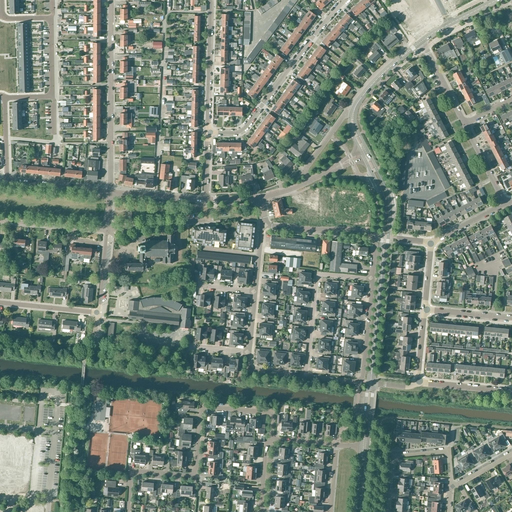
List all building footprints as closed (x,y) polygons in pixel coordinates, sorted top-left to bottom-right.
[(319,10),(324,6),(318,0),(316,0),(317,1),(314,4),(319,10)] [(365,0),(361,0),(359,2),(365,8),(368,6),(372,11),(373,11),(374,13),(376,12),(374,10),(372,7),(371,6),(370,4),(365,0)] [(359,2),(355,6),(360,12),(365,8),(359,2)] [(355,6),(350,10),(355,16),(358,14),(363,19),(365,18),(362,14),(360,12),(355,6)] [(302,13),(311,21),(315,16),(308,11),(306,14),(301,10),(299,11),(302,13)] [(302,13),(298,18),(301,21),(308,26),(311,21),(302,13)] [(346,14),(342,18),(348,24),(350,25),(354,28),(355,27),(352,24),(354,21),(353,19),(349,16),(347,14),(346,14)] [(344,28),(348,24),(342,18),(338,23),(344,28)] [(293,19),(292,21),(304,31),(308,26),(301,21),(299,23),(293,19)] [(294,30),(300,35),(304,31),(292,21),(291,23),(294,26),(292,29),(294,30)] [(334,28),(345,38),(347,36),(342,31),(344,28),(338,23),(334,28)] [(334,28),(330,32),(336,38),(338,35),(344,40),(345,38),(334,28)] [(200,29),(194,29),(194,32),(188,32),(188,37),(194,37),(193,42),(199,42),(200,29)] [(286,29),(284,31),(288,34),(290,35),(297,40),(300,35),(294,30),(291,33),(286,29)] [(81,31),(81,34),(84,34),(90,34),(90,37),(90,39),(96,39),(96,37),(100,37),(100,31),(91,31),(88,31),(84,31),(81,31)] [(289,37),(286,40),(293,45),(297,40),(290,35),(288,34),(284,31),(283,33),(289,37)] [(477,37),(474,31),(466,35),(467,36),(465,36),(468,42),(469,42),(471,44),(479,40),(482,46),(485,45),(481,37),(478,39),(477,37)] [(120,41),(127,41),(129,41),(130,41),(130,35),(127,35),(127,32),(123,32),(123,36),(120,36),(120,41)] [(326,37),(337,47),(339,45),(334,41),(336,38),(330,32),(326,37)] [(383,43),(388,49),(398,41),(393,35),(383,43)] [(337,47),(326,37),(322,42),(328,47),(330,44),(336,49),(337,47)] [(462,45),(463,44),(460,38),(456,40),(452,42),(456,48),(458,47),(458,49),(463,47),(462,45)] [(293,45),(286,40),(284,43),(279,39),(277,41),(289,50),(293,45)] [(497,40),(489,44),(493,52),(499,49),(500,53),(503,51),(501,47),(502,47),(500,42),(498,43),(497,40)] [(277,41),(276,43),(279,46),(280,45),(281,47),(279,50),(286,55),(289,50),(277,41)] [(370,56),(368,58),(372,63),(380,56),(376,51),(378,49),(379,50),(381,48),(376,42),(374,45),(372,47),(370,48),(372,50),(371,51),(373,54),(370,56)] [(315,51),(327,60),(329,57),(323,53),(325,50),(319,45),(315,51)] [(457,57),(454,51),(453,50),(451,51),(447,45),(437,50),(439,55),(442,54),(443,56),(445,55),(446,58),(450,56),(451,57),(453,56),(454,58),(457,57)] [(503,51),(500,53),(506,64),(511,60),(511,55),(508,48),(503,51)] [(267,55),(279,65),(283,60),(276,54),(274,57),(272,56),(268,53),(263,49),(261,51),(267,55)] [(311,55),(318,60),(320,57),(326,62),(327,60),(315,51),(311,55)] [(269,64),(275,70),(279,65),(267,55),(265,57),(271,61),(269,64)] [(307,60),(322,71),(323,71),(320,69),(321,67),(316,63),(318,60),(311,55),(307,60)] [(353,58),(361,65),(363,62),(355,55),(353,58)] [(307,60),(304,65),(311,70),(313,67),(318,71),(319,71),(321,73),(322,71),(307,60)] [(259,65),(272,74),(275,70),(269,64),(267,67),(261,63),(259,65)] [(272,74),(259,65),(258,67),(264,71),(261,74),(268,79),(272,74)] [(304,65),(300,70),(312,79),(314,78),(308,73),(311,70),(304,65)] [(353,74),(358,79),(365,70),(360,66),(353,74)] [(120,67),(120,73),(126,73),(126,76),(125,76),(125,80),(133,80),(133,77),(132,77),(132,73),(132,72),(132,68),(133,68),(133,67),(126,67),(120,67)] [(417,76),(411,68),(405,72),(408,75),(406,77),(409,81),(406,84),(411,89),(413,92),(418,99),(428,90),(423,79),(414,87),(410,82),(417,76)] [(312,79),(300,70),(296,75),(297,76),(296,78),(302,82),(303,80),(305,77),(311,81),(312,79)] [(453,74),(456,80),(463,76),(460,71),(453,74)] [(252,75),(264,84),(268,79),(261,74),(259,77),(254,73),(252,75)] [(254,84),(261,89),(264,84),(252,75),(251,77),(256,81),(254,84)] [(456,80),(459,85),(466,81),(463,76),(456,80)] [(500,78),(502,82),(506,90),(511,87),(508,79),(504,81),(502,77),(500,78)] [(293,80),(289,85),(301,94),(303,92),(299,90),(297,88),(300,85),(299,85),(295,81),(293,80)] [(494,81),(496,85),(500,92),(506,90),(502,82),(498,84),(497,80),(494,81)] [(390,85),(396,91),(401,86),(395,81),(390,85)] [(459,85),(461,90),(470,86),(471,87),(472,87),(474,86),(472,83),(472,82),(467,84),(466,81),(459,85)] [(245,85),(257,94),(261,89),(254,84),(252,87),(246,83),(245,85)] [(489,84),(491,88),(494,95),(500,92),(496,85),(493,87),(491,83),(489,84)] [(340,93),(344,96),(350,88),(343,84),(337,91),(335,93),(338,96),(340,93)] [(406,84),(403,86),(410,94),(413,92),(411,89),(406,84)] [(257,94),(245,85),(243,87),(249,91),(246,94),(253,99),(257,94)] [(285,90),(292,95),(294,92),(300,96),(301,94),(289,85),(285,90)] [(470,86),(461,90),(464,96),(471,92),(470,89),(472,88),(472,87),(471,87),(470,86)] [(494,95),(491,88),(487,90),(486,86),(483,87),(485,91),(486,91),(490,98),(494,95)] [(285,90),(282,95),(294,104),(295,102),(296,102),(293,100),(295,97),(292,95),(285,90)] [(384,91),(379,97),(384,101),(383,102),(387,104),(394,96),(390,92),(388,95),(384,91)] [(471,92),(464,96),(467,101),(474,97),(471,92)] [(278,100),(285,105),(287,102),(293,106),(294,104),(282,95),(278,100)] [(477,98),(476,96),(474,97),(467,101),(470,107),(477,103),(475,100),(477,99),(477,98)] [(422,101),(417,103),(418,105),(419,105),(420,108),(431,103),(429,98),(422,101)] [(332,112),(335,108),(332,105),(334,102),(330,99),(327,102),(328,103),(322,111),(328,116),(331,111),(332,112)] [(283,108),(285,105),(278,100),(274,105),(281,110),(283,111),(285,109),(283,108)] [(375,102),(371,107),(373,109),(371,111),(373,113),(377,116),(381,111),(383,109),(375,102)] [(431,103),(420,108),(421,110),(425,108),(427,112),(433,108),(431,103)] [(283,111),(281,110),(274,105),(271,110),(278,115),(280,116),(281,114),(287,118),(289,116),(288,115),(287,114),(283,111)] [(428,114),(429,117),(436,113),(433,108),(427,112),(423,113),(424,116),(428,114)] [(120,119),(127,119),(131,119),(131,114),(127,114),(127,110),(122,110),(122,114),(120,114),(120,119)] [(403,115),(410,122),(414,118),(408,111),(403,115)] [(430,119),(432,122),(439,119),(436,113),(429,117),(425,119),(426,121),(430,119)] [(264,119),(277,128),(277,127),(278,126),(273,122),(275,119),(268,114),(264,119)] [(506,114),(501,117),(504,124),(503,124),(505,128),(507,127),(505,124),(509,122),(511,125),(511,124),(511,122),(511,121),(510,121),(506,114)] [(293,125),(286,120),(283,118),(281,120),(291,128),(293,125)] [(312,118),(307,126),(317,133),(322,126),(316,121),(312,118)] [(120,119),(119,125),(126,125),(126,128),(131,128),(131,125),(131,119),(127,119),(120,119)] [(268,129),(268,128),(270,126),(275,130),(277,128),(264,119),(261,124),(268,129)] [(439,119),(432,122),(428,124),(429,126),(431,126),(432,129),(441,124),(439,119)] [(483,132),(492,128),(493,129),(496,128),(494,125),(491,126),(489,127),(487,123),(480,127),(483,132)] [(261,124),(257,128),(269,138),(271,135),(267,133),(269,130),(268,128),(268,129),(261,124)] [(431,131),(430,131),(432,137),(434,136),(434,135),(437,133),(444,130),(441,124),(432,129),(431,130),(431,131)] [(257,128),(253,133),(260,139),(263,135),(268,139),(269,138),(257,128)] [(492,128),(483,132),(486,138),(493,134),(491,131),(493,130),(493,129),(492,128)] [(434,135),(434,136),(435,137),(438,135),(441,139),(447,136),(444,130),(437,133),(434,135)] [(149,138),(149,143),(155,143),(155,132),(146,132),(146,138),(149,138)] [(253,133),(250,138),(262,147),(264,145),(260,143),(262,140),(260,139),(253,133)] [(495,140),(493,134),(486,138),(488,143),(495,140)] [(119,140),(119,145),(126,145),(129,145),(129,136),(123,136),(123,140),(119,140)] [(262,147),(250,138),(246,143),(253,149),(255,145),(261,149),(262,147)] [(292,146),(289,150),(299,157),(304,151),(303,151),(306,147),(307,147),(309,144),(306,142),(303,140),(302,140),(302,141),(301,140),(297,144),(299,145),(298,146),(297,146),(294,144),(292,146)] [(420,143),(426,154),(431,151),(426,140),(420,143)] [(495,140),(488,143),(491,148),(498,145),(495,140)] [(443,144),(439,146),(440,148),(441,151),(442,151),(453,146),(450,141),(443,145),(443,144)] [(213,146),(212,153),(220,153),(222,153),(222,152),(222,143),(216,143),(216,146),(213,146)] [(100,150),(95,149),(95,145),(90,145),(89,152),(92,152),(91,156),(99,156),(100,150)] [(500,148),(498,145),(491,148),(494,154),(503,149),(504,150),(507,149),(506,146),(503,148),(502,147),(500,148)] [(447,151),(449,155),(456,151),(453,146),(442,151),(443,153),(447,151)] [(504,151),(504,150),(503,149),(494,154),(497,159),(504,156),(502,152),(504,151)] [(449,155),(445,157),(446,159),(450,157),(451,160),(458,157),(456,151),(449,155)] [(497,159),(499,165),(509,160),(509,161),(511,159),(511,158),(511,157),(508,159),(506,154),(504,156),(497,159)] [(281,163),(278,166),(284,172),(286,170),(285,170),(289,166),(290,167),(292,165),(293,164),(286,157),(284,155),(283,156),(279,160),(282,162),(281,163)] [(458,157),(451,160),(447,162),(448,162),(446,163),(447,165),(448,164),(449,164),(452,162),(454,166),(461,162),(458,157)] [(16,172),(26,173),(27,166),(26,166),(27,160),(21,159),(20,162),(17,162),(16,172)] [(98,161),(90,160),(88,160),(85,160),(83,179),(97,180),(98,172),(97,172),(98,161)] [(510,162),(509,161),(509,160),(499,165),(502,170),(503,170),(504,171),(507,170),(506,168),(510,166),(508,163),(510,162)] [(461,162),(454,166),(450,168),(451,170),(455,168),(457,171),(464,168),(461,162)] [(171,173),(171,172),(168,172),(169,165),(161,164),(159,179),(167,180),(166,189),(172,190),(173,181),(172,180),(172,173),(171,173)] [(252,185),(251,175),(255,174),(254,165),(250,165),(251,174),(245,175),(245,176),(241,176),(241,185),(248,184),(248,185),(252,185)] [(263,176),(263,177),(264,179),(265,179),(265,180),(270,178),(270,179),(274,178),(271,170),(268,171),(267,167),(261,169),(263,176)] [(458,173),(459,176),(466,173),(464,168),(457,171),(453,173),(454,175),(458,173)] [(220,181),(219,186),(220,186),(220,187),(226,188),(226,187),(227,187),(227,186),(229,186),(230,175),(228,175),(229,171),(223,171),(222,175),(219,175),(218,181),(220,181)] [(145,187),(152,188),(153,180),(153,175),(138,173),(138,174),(135,174),(134,181),(137,181),(137,184),(145,185),(145,187)] [(466,173),(459,176),(456,178),(457,180),(461,178),(462,181),(469,178),(466,173)] [(126,176),(125,176),(119,174),(118,180),(124,182),(124,184),(131,186),(133,179),(126,177),(126,176)] [(181,176),(180,182),(187,182),(186,189),(193,190),(194,180),(188,180),(189,176),(181,176)] [(511,177),(511,178),(503,182),(507,189),(511,187),(511,189),(511,177)] [(469,178),(462,181),(459,183),(460,186),(463,184),(465,188),(472,184),(469,178)] [(472,196),(470,197),(471,201),(475,208),(482,205),(481,204),(482,203),(482,202),(482,201),(481,200),(480,201),(478,198),(476,199),(474,195),(474,192),(470,194),(472,196)] [(445,198),(442,193),(436,195),(439,201),(445,198)] [(434,204),(439,201),(436,195),(431,198),(434,204)] [(434,204),(431,198),(425,201),(428,207),(431,205),(434,204)] [(271,201),(273,209),(283,207),(281,199),(271,201)] [(464,200),(470,211),(475,208),(471,201),(468,202),(466,199),(464,200)] [(464,200),(459,203),(461,206),(464,213),(470,211),(464,200)] [(454,205),(455,209),(459,216),(464,213),(461,206),(458,208),(456,204),(454,205)] [(291,214),(292,210),(283,209),(283,207),(273,209),(275,217),(282,216),(285,215),(285,213),(291,214)] [(450,211),(454,219),(459,216),(455,209),(452,210),(450,207),(448,208),(450,211)] [(443,211),(445,214),(448,221),(454,219),(450,211),(447,213),(445,210),(443,211)] [(448,221),(445,214),(441,216),(440,212),(438,213),(439,217),(443,224),(448,221)] [(507,225),(511,222),(511,213),(504,218),(506,223),(503,225),(504,226),(507,225)] [(443,224),(439,217),(436,219),(435,215),(432,216),(434,220),(435,220),(438,226),(443,224)] [(423,222),(423,231),(430,231),(430,227),(434,228),(434,223),(431,223),(426,223),(426,218),(424,218),(423,222)] [(254,224),(251,224),(238,222),(237,232),(235,231),(235,236),(236,236),(235,248),(252,250),(253,239),(252,238),(252,237),(253,237),(253,234),(252,234),(252,233),(254,233),(254,224)] [(486,228),(489,235),(491,238),(494,236),(495,238),(497,236),(491,225),(486,228)] [(215,227),(205,226),(204,226),(204,227),(198,227),(198,228),(193,227),(192,240),(197,240),(196,242),(202,243),(202,245),(213,246),(213,244),(219,245),(219,243),(224,243),(226,231),(221,230),(221,229),(215,229),(215,227)] [(480,231),(486,242),(488,241),(486,237),(489,235),(486,228),(480,231)] [(480,231),(475,234),(478,241),(479,243),(482,241),(483,243),(486,242),(480,231)] [(478,241),(475,234),(469,237),(475,248),(477,247),(475,243),(478,241)] [(124,263),(124,271),(143,271),(143,268),(146,268),(146,262),(146,258),(149,258),(150,258),(150,256),(153,256),(153,258),(154,258),(154,256),(158,256),(158,258),(159,258),(159,256),(162,256),(162,258),(163,258),(163,263),(172,263),(173,253),(174,253),(174,252),(175,252),(177,250),(177,247),(175,245),(174,245),(174,244),(173,244),(173,243),(174,243),(176,242),(176,241),(174,240),(173,240),(173,235),(167,235),(167,241),(163,241),(163,240),(162,240),(162,241),(159,241),(159,240),(158,240),(158,241),(154,241),(154,240),(153,240),(153,241),(149,241),(149,240),(144,240),(144,241),(141,241),(141,245),(138,245),(138,252),(139,252),(139,264),(124,263)] [(270,247),(285,249),(286,237),(272,235),(270,247)] [(466,236),(461,239),(465,247),(468,246),(470,249),(473,247),(467,236),(466,236)] [(285,249),(300,250),(301,239),(286,237),(285,249)] [(316,240),(301,239),(300,250),(315,252),(316,240)] [(461,239),(456,242),(461,253),(464,252),(462,249),(465,247),(465,246),(461,239)] [(329,241),(325,240),(323,240),(322,250),(321,253),(328,254),(329,241)] [(342,242),(336,242),(332,241),(329,271),(339,272),(339,271),(356,273),(356,265),(340,263),(342,242)] [(38,242),(37,253),(48,254),(48,253),(49,247),(45,246),(45,242),(38,242)] [(456,242),(450,244),(454,252),(457,250),(459,254),(461,253),(456,242)] [(49,247),(48,253),(53,254),(53,252),(60,253),(61,244),(53,243),(53,247),(49,247)] [(454,252),(450,244),(445,247),(447,252),(446,253),(445,253),(448,256),(449,256),(450,258),(453,257),(451,253),(454,252)] [(65,271),(68,272),(69,259),(74,259),(74,257),(78,257),(79,247),(75,247),(75,245),(70,245),(70,250),(71,250),(71,253),(69,252),(69,253),(69,256),(66,256),(65,271)] [(78,257),(78,258),(80,258),(81,258),(81,260),(81,261),(83,261),(83,258),(90,258),(91,255),(91,253),(96,254),(97,250),(92,249),(91,249),(91,248),(89,248),(84,248),(83,248),(83,247),(80,247),(79,247),(78,257)] [(356,251),(359,251),(359,254),(367,255),(368,248),(356,247),(356,250),(356,251)] [(407,251),(406,261),(407,261),(419,263),(420,256),(416,255),(417,252),(408,251),(407,251)] [(251,257),(240,256),(239,263),(251,264),(251,257)] [(292,267),(299,268),(300,258),(286,257),(285,267),(286,267),(289,267),(292,267)] [(440,268),(452,270),(452,267),(448,267),(449,263),(451,263),(451,260),(444,259),(444,262),(441,262),(440,268)] [(406,261),(405,265),(407,265),(409,265),(408,269),(418,270),(419,263),(407,261),(406,261)] [(208,279),(209,269),(209,268),(203,268),(204,264),(200,264),(200,271),(203,271),(202,279),(208,279)] [(209,269),(208,279),(209,279),(208,280),(212,280),(212,279),(213,279),(214,272),(217,272),(217,266),(214,265),(213,269),(209,269)] [(271,274),(279,274),(279,270),(276,270),(277,266),(268,265),(268,272),(272,273),(271,274)] [(225,281),(226,270),(221,270),(221,266),(218,266),(218,272),(221,273),(220,280),(220,281),(224,281),(224,280),(225,281)] [(226,270),(225,281),(227,281),(227,282),(230,282),(230,281),(231,281),(231,274),(234,274),(235,268),(232,267),(231,271),(226,270)] [(242,282),(243,282),(244,272),(244,268),(236,268),(235,274),(238,274),(238,282),(238,283),(242,283),(242,282)] [(442,279),(449,279),(450,276),(447,276),(448,272),(451,272),(452,270),(440,268),(439,275),(442,275),(442,279)] [(244,272),(243,282),(243,283),(248,284),(249,276),(252,276),(253,269),(250,269),(249,272),(244,272)] [(300,273),(299,278),(310,279),(311,275),(310,275),(310,273),(304,273),(304,270),(298,269),(297,272),(300,273)] [(10,290),(14,290),(15,278),(11,278),(10,283),(0,282),(0,291),(10,292),(10,290)] [(310,279),(299,278),(299,280),(297,280),(296,286),(303,287),(303,284),(310,284),(311,279),(310,279)] [(449,279),(442,279),(442,282),(438,281),(438,288),(449,289),(451,280),(449,279)] [(325,284),(324,288),(335,289),(338,289),(338,284),(338,281),(332,280),(332,283),(326,283),(325,284)] [(275,290),(277,290),(278,282),(271,281),(271,284),(265,283),(265,284),(264,284),(264,288),(264,289),(275,290)] [(352,291),(363,292),(363,288),(362,288),(362,287),(356,286),(357,283),(350,282),(350,286),(352,286),(352,291)] [(37,286),(37,287),(27,286),(27,284),(21,284),(20,290),(23,290),(23,293),(36,295),(36,293),(39,293),(40,286),(37,286)] [(82,288),(81,301),(91,302),(93,289),(90,288),(90,286),(85,285),(84,285),(84,288),(82,288)] [(48,288),(47,292),(50,293),(50,296),(62,297),(63,295),(65,295),(66,289),(63,289),(48,288)] [(264,289),(264,288),(263,288),(263,294),(270,295),(269,298),(276,298),(276,295),(274,295),(275,290),(264,289)] [(295,294),(295,296),(297,297),(308,298),(309,293),(308,293),(308,292),(302,292),(302,289),(296,288),(295,291),(295,294)] [(335,289),(324,288),(324,292),(325,292),(324,294),(330,294),(330,297),(337,298),(338,289),(335,289)] [(438,288),(437,294),(440,295),(440,298),(447,299),(447,297),(449,297),(449,289),(438,288)] [(363,292),(352,291),(351,296),(349,296),(348,299),(355,300),(355,297),(361,297),(361,296),(362,296),(363,292)] [(400,301),(415,303),(415,296),(405,295),(406,292),(401,291),(400,298),(398,298),(397,301),(400,301)] [(233,302),(246,303),(247,299),(246,299),(246,298),(240,297),(240,294),(234,293),(233,302)] [(196,300),(196,305),(199,306),(206,307),(206,305),(209,306),(210,297),(205,296),(205,295),(200,295),(200,300),(196,300)] [(215,296),(214,307),(221,308),(221,307),(224,307),(225,298),(219,298),(219,297),(215,296)] [(190,309),(182,308),(182,307),(180,306),(182,304),(181,305),(175,302),(175,301),(175,302),(168,299),(168,298),(168,299),(161,298),(161,297),(161,298),(154,298),(154,297),(153,297),(153,298),(147,298),(146,298),(146,299),(140,300),(139,300),(140,302),(129,301),(128,310),(129,310),(128,319),(143,320),(143,321),(180,326),(180,328),(189,329),(190,321),(189,320),(190,309)] [(308,298),(297,297),(297,302),(294,301),(294,305),(301,305),(301,302),(307,303),(307,302),(308,302),(308,298)] [(322,307),(333,308),(334,303),(336,303),(336,300),(330,299),(329,302),(324,302),(323,303),(322,307)] [(262,309),(275,310),(276,302),(269,301),(269,304),(263,303),(263,304),(262,304),(262,309)] [(350,310),(361,311),(362,305),(355,305),(355,302),(348,301),(348,304),(350,305),(350,310)] [(415,303),(400,301),(400,305),(404,305),(404,309),(414,310),(415,303)] [(246,303),(233,302),(232,310),(240,311),(240,308),(245,309),(245,308),(246,308),(246,303)] [(293,315),(306,317),(307,312),(306,312),(306,311),(300,310),(300,307),(294,307),(293,315)] [(333,308),(322,307),(322,311),(322,312),(328,313),(328,316),(335,317),(335,313),(333,313),(333,308)] [(275,310),(262,309),(261,313),(262,313),(262,314),(268,315),(267,318),(274,319),(275,310)] [(361,311),(350,310),(349,315),(347,315),(347,318),(353,319),(353,316),(359,316),(359,315),(360,315),(361,311)] [(233,320),(244,321),(245,317),(244,317),(244,316),(238,315),(238,312),(232,312),(232,315),(234,315),(233,320)] [(398,323),(411,324),(411,318),(408,317),(408,314),(401,313),(401,317),(403,317),(402,320),(398,320),(398,323)] [(293,315),(292,323),(300,324),(300,321),(305,322),(305,321),(306,321),(306,317),(293,315)] [(24,327),(28,328),(29,322),(25,322),(26,319),(13,317),(12,325),(24,326),(24,327)] [(320,326),(331,327),(332,322),(334,322),(334,319),(328,318),(327,321),(322,320),(321,321),(320,321),(320,326)] [(50,330),(54,331),(54,324),(51,324),(52,322),(38,320),(38,328),(50,329),(50,330)] [(244,321),(233,320),(233,325),(230,325),(230,328),(237,329),(237,326),(243,327),(243,326),(244,326),(244,321)] [(348,329),(359,330),(359,325),(358,325),(358,324),(353,324),(353,321),(346,320),(346,323),(348,323),(348,328),(348,329)] [(76,332),(80,332),(80,326),(77,326),(77,323),(63,321),(62,329),(76,330),(76,332)] [(259,329),(270,330),(273,330),(274,322),(267,321),(267,324),(260,323),(259,329)] [(395,329),(395,333),(397,333),(406,334),(407,330),(410,331),(411,324),(398,323),(397,325),(402,326),(402,330),(397,329),(395,329)] [(291,334),(293,334),(304,335),(305,330),(298,329),(298,326),(292,325),(291,334)] [(331,327),(320,326),(320,330),(320,331),(326,332),(326,335),(332,335),(333,332),(330,332),(331,327)] [(195,332),(195,335),(196,336),(196,339),(200,339),(200,338),(206,339),(207,330),(204,330),(204,328),(197,328),(196,332),(195,332)] [(348,329),(348,328),(345,328),(345,337),(351,337),(351,334),(357,335),(357,334),(358,334),(359,330),(348,329)] [(210,340),(215,341),(215,340),(220,340),(221,331),(218,331),(218,330),(211,329),(210,340)] [(270,330),(259,329),(259,333),(260,333),(260,334),(266,335),(265,338),(272,339),(272,335),(270,335),(270,330)] [(238,331),(230,330),(229,338),(242,340),(243,335),(242,335),(242,334),(238,334),(238,331)] [(398,343),(411,344),(411,338),(406,337),(406,334),(397,333),(397,336),(399,336),(403,337),(403,340),(398,340),(398,343)] [(304,335),(293,334),(293,339),(290,339),(290,342),(296,343),(297,340),(303,341),(303,340),(304,340),(304,336),(304,335)] [(318,344),(329,346),(331,346),(332,337),(326,337),(325,340),(319,339),(319,340),(318,340),(318,344)] [(242,340),(229,338),(228,347),(235,347),(235,344),(241,345),(241,344),(242,344),(242,340)] [(344,339),(343,347),(357,349),(357,348),(357,344),(356,344),(356,343),(350,342),(351,340),(344,339)] [(399,349),(399,353),(406,354),(407,350),(410,350),(411,344),(398,343),(397,345),(402,346),(402,349),(399,349)] [(329,346),(318,344),(317,349),(318,349),(318,350),(324,351),(324,354),(330,354),(331,351),(328,351),(329,346)] [(357,349),(343,347),(342,356),(349,356),(349,353),(356,354),(357,348),(357,349)] [(257,362),(262,363),(263,349),(255,348),(254,355),(257,355),(256,361),(258,361),(257,362)] [(263,349),(262,363),(266,363),(266,362),(267,362),(268,356),(271,357),(272,350),(263,349)] [(272,350),(271,357),(274,357),(273,363),(274,363),(274,364),(279,364),(280,351),(272,350)] [(288,359),(288,352),(280,351),(279,364),(283,365),(283,364),(284,364),(285,358),(288,359)] [(288,352),(288,359),(291,359),(290,365),(291,365),(291,366),(295,366),(297,353),(288,352)] [(297,353),(295,366),(300,367),(300,366),(301,366),(302,360),(305,360),(305,354),(297,353)] [(399,354),(397,353),(396,363),(409,364),(409,358),(406,357),(406,354),(399,353),(399,354)] [(199,368),(200,356),(200,355),(194,355),(193,363),(190,362),(190,369),(193,369),(193,368),(199,368)] [(200,356),(199,368),(203,369),(203,370),(207,371),(207,364),(204,364),(205,356),(205,355),(201,355),(201,356),(200,356)] [(208,364),(208,371),(211,371),(211,370),(216,370),(217,368),(216,368),(217,358),(216,358),(216,357),(212,356),(212,357),(211,365),(208,364)] [(316,359),(316,363),(327,364),(327,359),(330,360),(330,356),(324,356),(323,359),(317,358),(317,359),(316,359)] [(216,368),(217,368),(221,369),(221,372),(224,372),(225,366),(222,366),(223,358),(222,358),(223,357),(219,357),(219,358),(217,358),(216,368)] [(235,360),(235,359),(234,359),(234,358),(230,358),(230,359),(229,366),(226,366),(225,373),(229,373),(229,371),(234,372),(234,371),(235,360)] [(341,366),(354,367),(355,363),(354,363),(354,362),(348,361),(349,358),(342,358),(341,366)] [(234,371),(239,371),(239,374),(242,374),(243,368),(240,367),(241,359),(235,359),(235,360),(234,371)] [(445,364),(444,372),(450,373),(450,372),(453,372),(454,362),(451,362),(451,365),(445,364)] [(327,364),(316,363),(315,368),(316,368),(316,369),(322,369),(322,372),(328,373),(329,364),(327,364)] [(409,364),(396,363),(396,365),(400,365),(400,369),(398,369),(397,372),(404,373),(405,370),(408,370),(409,364)] [(454,364),(454,370),(457,371),(456,373),(463,373),(464,365),(454,364)] [(354,367),(341,366),(340,374),(347,375),(347,372),(353,373),(353,372),(354,372),(354,367)] [(97,398),(95,419),(103,420),(103,417),(104,417),(105,407),(104,407),(105,399),(97,398)] [(194,402),(184,401),(183,406),(176,405),(176,412),(186,412),(186,409),(193,410),(194,402)] [(206,428),(206,430),(210,431),(210,428),(215,429),(215,425),(216,416),(216,415),(211,414),(211,416),(210,422),(207,422),(206,428)] [(235,430),(236,418),(230,417),(229,424),(226,423),(225,426),(225,431),(229,431),(229,430),(235,430)] [(287,422),(286,431),(291,432),(292,425),(295,425),(296,417),(292,417),(292,422),(287,422)] [(236,418),(235,430),(235,431),(240,432),(244,432),(244,425),(241,425),(241,418),(236,418)] [(254,428),(254,430),(257,431),(257,434),(264,435),(265,425),(260,424),(261,420),(260,420),(260,418),(256,418),(256,419),(255,419),(254,428)] [(254,432),(254,428),(255,419),(250,419),(249,424),(245,423),(245,431),(254,432)] [(309,431),(310,423),(306,422),(306,423),(300,423),(299,433),(306,433),(306,431),(309,431)] [(191,430),(192,424),(183,424),(179,423),(179,428),(178,428),(178,431),(184,432),(185,429),(191,430)] [(322,432),(323,424),(319,423),(319,424),(312,424),(312,434),(318,434),(318,432),(322,432)] [(336,434),(336,431),(336,425),(333,424),(332,426),(326,425),(325,435),(332,436),(332,433),(336,434)] [(184,432),(178,431),(178,436),(179,436),(179,440),(190,441),(191,435),(184,435),(184,432)] [(493,438),(499,448),(502,447),(502,448),(505,446),(502,440),(505,438),(502,431),(498,434),(498,435),(493,438)] [(15,440),(15,435),(0,433),(0,445),(2,445),(2,440),(6,440),(6,442),(8,442),(8,444),(10,444),(10,439),(15,440)] [(488,439),(485,441),(489,448),(491,446),(495,452),(498,451),(497,450),(499,448),(493,438),(488,441),(488,439)] [(208,448),(218,449),(218,446),(224,446),(225,440),(221,439),(221,440),(215,439),(215,442),(208,442),(208,448)] [(251,441),(244,441),(243,448),(248,448),(247,451),(258,452),(258,447),(250,446),(251,441)] [(482,444),(478,447),(484,457),(486,456),(486,457),(489,455),(486,449),(489,448),(485,441),(482,443),(482,444)] [(279,453),(289,454),(289,451),(292,451),(292,449),(294,449),(294,446),(287,446),(287,448),(279,448),(279,453)] [(469,450),(473,457),(476,455),(479,461),(482,459),(484,457),(478,447),(475,448),(474,447),(472,446),(468,449),(469,450)] [(139,464),(140,454),(140,451),(134,450),(135,449),(131,448),(130,456),(134,456),(133,463),(139,464)] [(218,449),(208,448),(207,454),(214,455),(213,458),(222,459),(223,452),(217,452),(218,449)] [(318,458),(327,459),(328,453),(325,453),(325,450),(318,449),(317,452),(319,453),(318,458)] [(157,465),(158,456),(153,455),(153,451),(149,450),(149,458),(152,458),(152,465),(152,466),(157,467),(157,465)] [(467,453),(462,456),(468,466),(470,465),(471,466),(474,464),(470,458),(473,457),(469,450),(466,452),(467,453)] [(177,461),(186,462),(187,456),(182,455),(183,452),(175,451),(174,453),(176,455),(177,455),(177,461)] [(258,452),(247,451),(247,454),(243,454),(242,463),(249,464),(249,457),(257,458),(258,452)] [(285,462),(293,462),(293,460),(293,456),(288,456),(289,454),(279,453),(278,458),(286,459),(285,462)] [(468,466),(462,456),(457,458),(456,457),(453,459),(454,468),(460,464),(463,470),(466,468),(468,466)] [(315,467),(323,467),(324,464),(327,465),(327,459),(318,458),(318,461),(315,460),(315,466),(315,467)] [(209,462),(209,468),(219,469),(219,463),(222,463),(222,460),(216,459),(216,462),(209,462)] [(441,460),(433,460),(434,468),(430,468),(430,473),(434,473),(442,473),(441,460)] [(399,471),(409,472),(410,464),(413,464),(413,461),(407,461),(407,464),(399,463),(399,471)] [(294,463),(293,462),(285,462),(285,465),(278,464),(277,469),(287,470),(287,467),(291,467),(294,467),(294,463)] [(502,470),(506,477),(507,476),(508,477),(511,475),(511,469),(509,464),(507,466),(508,466),(502,470)] [(316,476),(326,477),(326,471),(323,471),(323,467),(315,467),(315,472),(317,472),(317,475),(316,476)] [(219,469),(209,468),(208,474),(215,475),(214,479),(222,479),(222,475),(220,474),(221,469),(219,469)] [(285,475),(285,478),(290,479),(290,478),(292,478),(292,476),(290,475),(290,474),(287,473),(287,470),(277,469),(277,475),(285,475)] [(314,481),(313,484),(322,485),(322,482),(325,482),(326,477),(316,476),(317,475),(314,475),(313,481),(314,481)] [(398,485),(408,485),(408,479),(410,479),(410,476),(403,476),(403,479),(399,478),(399,481),(398,480),(398,485)] [(485,481),(490,490),(491,490),(492,490),(493,489),(497,486),(502,483),(498,476),(493,479),(492,478),(485,481)] [(430,482),(430,487),(443,488),(443,483),(436,482),(436,478),(429,477),(429,482),(430,482)] [(276,480),(276,486),(286,486),(286,484),(289,483),(290,479),(285,478),(284,481),(276,480)] [(107,495),(118,496),(118,489),(115,488),(116,481),(106,481),(105,488),(108,488),(107,495)] [(147,491),(148,483),(142,482),(141,487),(138,487),(138,493),(143,493),(143,491),(147,491)] [(148,483),(147,491),(150,491),(150,494),(152,494),(152,496),(155,496),(156,488),(153,488),(153,483),(148,483)] [(166,495),(167,483),(162,483),(162,484),(161,484),(161,489),(158,488),(157,494),(166,495)] [(176,498),(176,490),(172,490),(173,485),(172,485),(172,484),(167,483),(166,495),(172,495),(171,497),(176,498)] [(213,499),(213,495),(214,495),(215,494),(215,492),(214,491),(213,491),(214,488),(218,488),(218,485),(211,484),(211,487),(207,487),(206,498),(213,499)] [(313,484),(313,493),(315,493),(324,494),(325,488),(322,488),(322,485),(313,484)] [(243,485),(235,485),(234,489),(239,490),(239,494),(241,494),(241,497),(251,498),(252,491),(243,490),(243,485)] [(398,485),(397,489),(398,489),(398,491),(402,491),(401,494),(410,495),(411,489),(410,489),(411,486),(408,485),(398,485)] [(176,490),(176,498),(180,498),(180,494),(186,494),(186,486),(181,486),(180,490),(176,490)] [(186,486),(186,494),(189,495),(189,497),(194,498),(195,492),(192,491),(192,487),(186,486)] [(282,494),(288,495),(290,495),(290,492),(285,491),(286,486),(276,486),(275,491),(283,491),(282,494)] [(471,490),(476,499),(483,495),(485,499),(489,496),(486,491),(483,493),(478,486),(471,490)] [(427,493),(427,496),(435,497),(435,494),(442,494),(443,488),(430,487),(430,490),(429,490),(429,493),(427,493)] [(309,497),(308,501),(320,502),(321,500),(324,500),(324,494),(315,493),(313,493),(312,493),(312,496),(309,497)] [(274,502),(284,503),(285,500),(287,500),(287,498),(288,498),(288,495),(282,494),(282,497),(275,496),(274,502)] [(396,504),(406,505),(406,499),(408,499),(408,496),(401,496),(401,499),(397,498),(397,500),(396,500),(396,504)] [(427,502),(427,507),(428,507),(431,507),(441,508),(441,503),(434,502),(435,499),(427,498),(427,502)] [(251,504),(245,503),(245,500),(237,500),(237,504),(243,505),(242,511),(249,511),(250,506),(251,504)] [(455,507),(458,511),(463,511),(468,509),(469,511),(471,511),(475,510),(471,503),(468,505),(465,500),(461,502),(462,503),(455,507)] [(281,511),(287,511),(287,507),(284,505),(284,503),(274,502),(274,507),(281,508),(281,511)]
